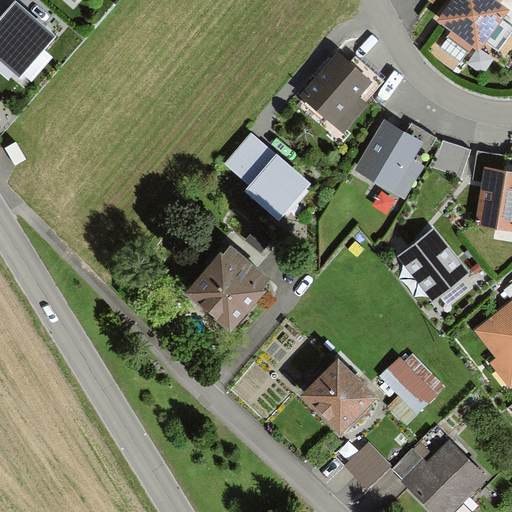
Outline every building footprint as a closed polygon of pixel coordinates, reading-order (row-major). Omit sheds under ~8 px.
[(509,10),(495,0),(452,0),(438,20),(451,30),(446,37),(469,54),(474,47),(480,52),(488,41),(500,50),(511,33),(511,25),(503,19),(509,10)] [(0,61),(19,78),(56,37),(16,2),(2,17),(0,19),(0,61)] [(373,82),(341,53),(301,96),(341,131),(365,105),(358,99),(373,82)] [(406,133),(384,121),(356,169),(405,197),(424,165),(413,158),(422,143),(406,133)] [(411,124),(406,133),(422,143),(413,158),(424,165),(435,147),(433,145),(437,138),(411,124)] [(251,133),(225,164),(249,184),(243,191),(278,221),(310,183),(251,133)] [(444,141),(440,150),(438,149),(430,166),(462,178),(471,150),(444,141)] [(483,178),(475,227),(511,232),(511,173),(501,172),(503,156),(477,152),(473,177),(483,178)] [(433,227),(397,255),(433,301),(469,272),(433,227)] [(271,284),(228,247),(187,295),(230,331),(271,284)] [(511,282),(503,289),(511,300),(511,301),(475,330),(496,357),(489,362),(511,390),(511,389),(511,282)] [(412,356),(405,363),(400,358),(381,377),(401,395),(390,406),(407,424),(443,387),(412,356)] [(378,397),(337,360),(301,399),(343,436),(378,397)] [(454,511),(488,478),(450,440),(428,462),(424,458),(404,479),(401,482),(431,511),(454,511)] [(368,488),(392,465),(369,442),(345,464),(368,488)] [(393,468),(404,479),(424,458),(413,448),(393,468)]
